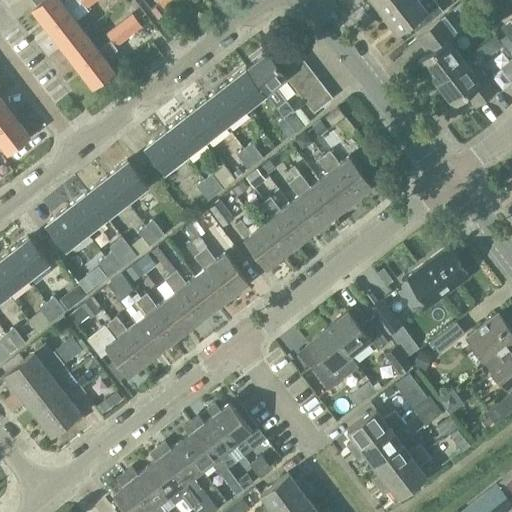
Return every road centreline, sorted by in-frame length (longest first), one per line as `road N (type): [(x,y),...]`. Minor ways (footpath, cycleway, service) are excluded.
road 1 (residential): [(235,346),(447,182)]
road 2 (residential): [(79,151),(277,0)]
road 3 (residential): [(447,182),(303,0)]
road 4 (residential): [(74,473),(235,346)]
road 5 (residential): [(79,151),(0,45)]
road 6 (residential): [(316,450),(235,346)]
